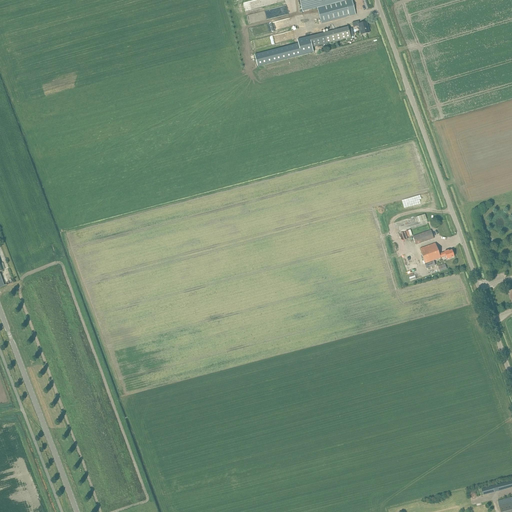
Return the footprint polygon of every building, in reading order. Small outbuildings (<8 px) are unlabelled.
[(299,0),(302,10),(317,6),(317,7),(342,0),(299,0)] [(351,0),(342,0),(317,7),(321,23),(356,15),(351,0)] [(359,26),(361,35),(369,33),(366,22),(358,24),(358,22),(359,21),(352,23),(353,27),(359,26)] [(348,27),(309,37),(312,48),(351,38),(348,27)] [(298,44),(255,55),(258,67),(313,52),(312,48),(309,37),(297,40),(298,44)] [(431,230),(426,232),(413,236),(416,245),(434,239),(431,230)] [(420,248),(425,263),(441,258),(440,254),(436,243),(420,248)] [(444,252),(440,254),(441,258),(446,256),(447,259),(454,257),(452,250),(449,251),(449,250),(444,252)] [(511,480),(508,482),(482,489),(483,494),(483,495),(510,488),(511,487),(511,480)] [(511,511),(511,497),(498,501),(501,511),(511,511)]
